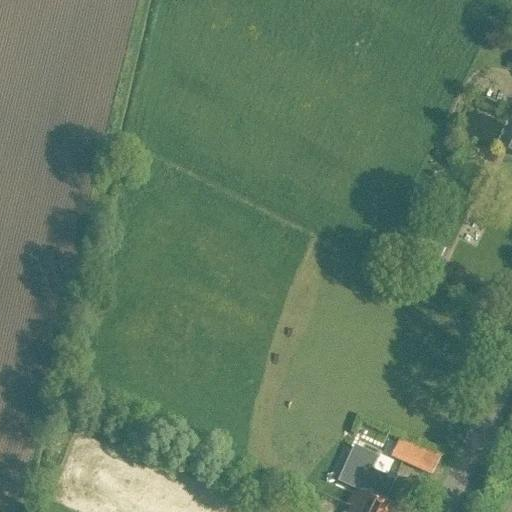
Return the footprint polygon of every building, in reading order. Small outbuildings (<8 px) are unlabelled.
[(462,149),(458,158),(468,161),(471,153),(462,149)] [(442,258),(420,248),(410,270),(432,280),(442,258)] [(330,409),(326,427),(344,431),(348,413),(330,409)] [(417,474),(420,475),(431,480),(439,461),(428,457),(397,444),(389,462),(417,474)] [(390,511),(356,495),(353,493),(345,509),(349,511),(348,511),(390,511)]
